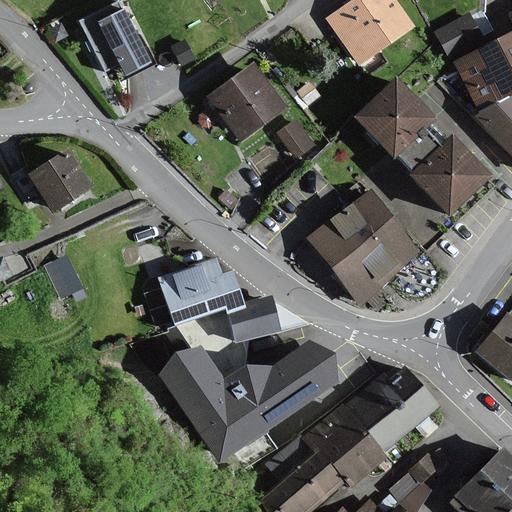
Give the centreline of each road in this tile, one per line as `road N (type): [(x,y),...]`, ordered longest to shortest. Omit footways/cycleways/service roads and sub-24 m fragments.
road 1 (residential): [(428,345),(370,334),(322,312),(224,242),(81,102)]
road 2 (residential): [(511,236),(428,345)]
road 3 (residential): [(428,345),(511,442)]
